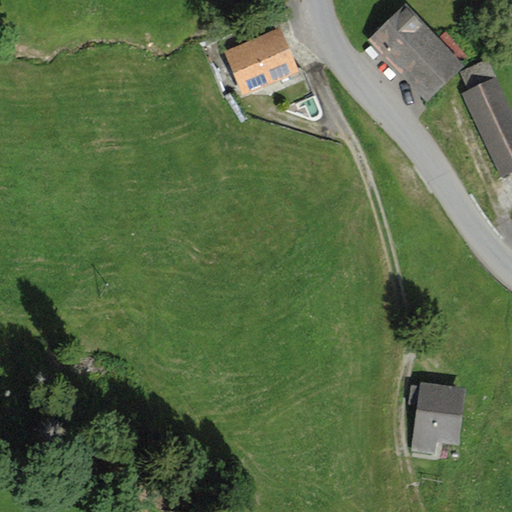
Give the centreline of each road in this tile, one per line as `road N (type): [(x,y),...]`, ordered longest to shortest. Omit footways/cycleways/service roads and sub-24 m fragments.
road 1 (track): [(406,473),(399,409),(410,337),(375,202),(317,75),(315,61),(330,36)]
road 2 (unclassified): [(320,0),(349,65),(511,272)]
